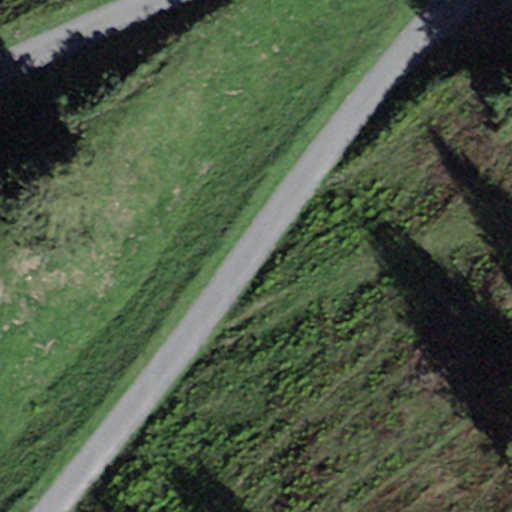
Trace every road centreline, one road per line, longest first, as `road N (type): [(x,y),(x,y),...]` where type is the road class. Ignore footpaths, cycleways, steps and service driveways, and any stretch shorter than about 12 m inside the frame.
road 1 (unclassified): [(21,511),(441,0)]
road 2 (unclassified): [(117,0),(0,49)]
